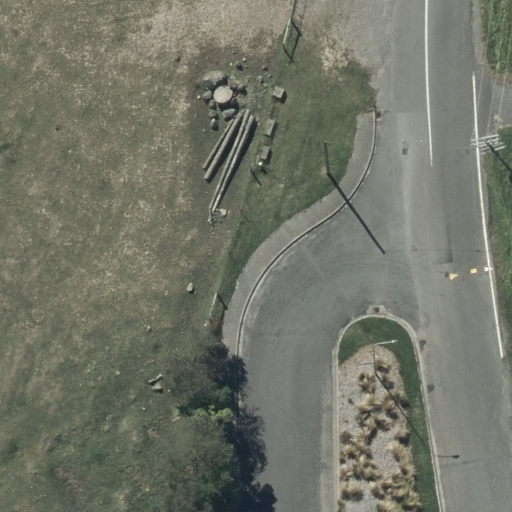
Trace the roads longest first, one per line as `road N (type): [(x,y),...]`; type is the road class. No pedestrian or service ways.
road 1 (residential): [(439,237),(360,261),(301,325),(296,511)]
road 2 (residential): [(439,237),(481,511)]
road 3 (residential): [(430,0),(428,107),(439,237)]
